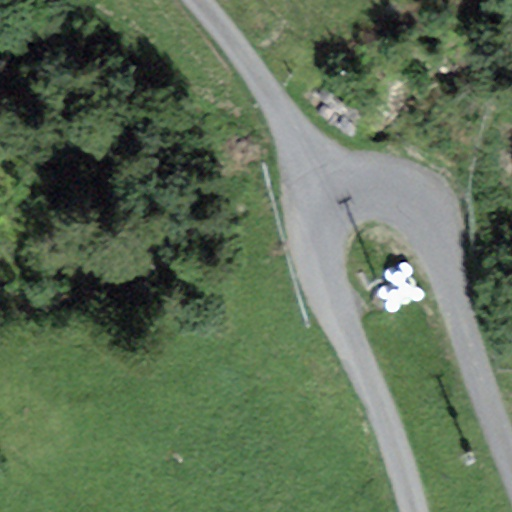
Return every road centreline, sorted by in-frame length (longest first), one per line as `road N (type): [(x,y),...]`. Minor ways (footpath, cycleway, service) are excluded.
road 1 (track): [(305,191),(367,181),(411,236),(442,337),(511,488)]
road 2 (track): [(399,511),(307,261),(305,191)]
road 3 (track): [(195,0),(290,134),(305,191)]
